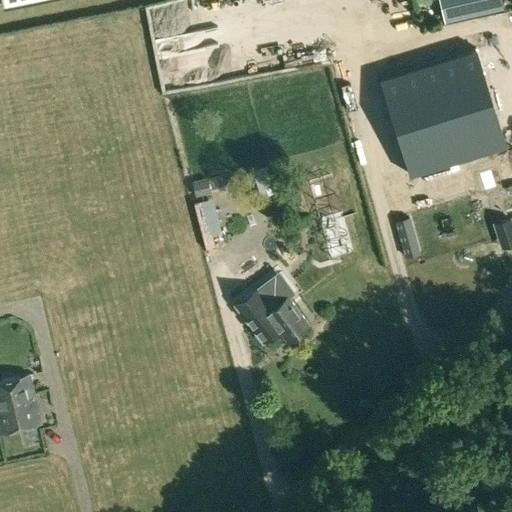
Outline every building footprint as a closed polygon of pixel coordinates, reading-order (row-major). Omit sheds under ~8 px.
[(293,0),(278,0),(280,10),(294,8),(293,0)] [(441,0),(440,0),(445,19),(503,6),(501,0),(441,0)] [(460,159),(472,155),(494,149),(506,145),(476,47),(379,77),(409,175),(445,164),(460,159)] [(494,149),(472,155),(484,195),(505,188),(505,186),(501,174),(501,173),(498,164),(494,149)] [(498,164),(501,173),(510,170),(507,161),(498,164)] [(464,185),(459,171),(424,182),(429,197),(464,185)] [(351,252),(330,174),(308,181),(328,258),(351,252)] [(208,180),(193,184),(195,195),(211,191),(208,180)] [(472,201),(479,225),(490,222),(483,198),(472,201)] [(404,256),(419,252),(409,216),(395,220),(404,256)] [(493,221),(497,234),(511,229),(511,221),(510,216),(493,221)] [(236,304),(262,340),(278,329),(287,341),(309,324),(281,285),(243,312),(237,303),(236,304)] [(308,365),(327,372),(333,353),(314,347),(308,365)] [(0,432),(41,422),(29,374),(0,380),(0,432)]
